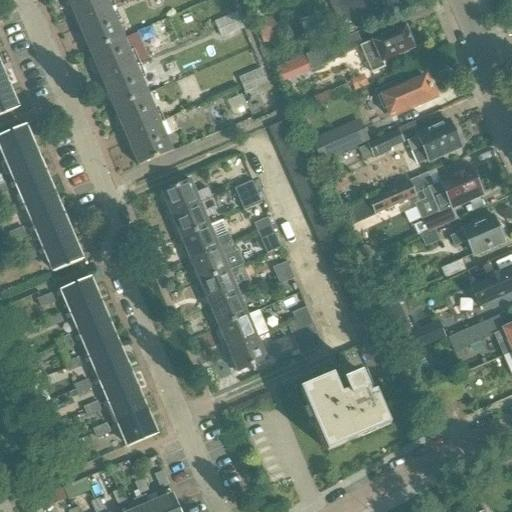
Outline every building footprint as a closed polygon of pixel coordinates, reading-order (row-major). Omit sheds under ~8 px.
[(67,0),(89,52),(124,37),(113,9),(121,5),(118,0),(67,0)] [(327,0),(338,25),(372,10),(367,0),(327,0)] [(241,21),(237,12),(226,17),(230,26),(241,21)] [(214,22),(218,31),(230,26),(226,17),(214,22)] [(270,17),(255,24),(264,44),(279,37),(270,17)] [(245,29),(241,21),(230,26),(233,34),(245,29)] [(233,34),(230,26),(218,31),(222,39),(233,34)] [(416,53),(405,28),(360,48),(371,75),(385,70),(384,66),(416,53)] [(131,52),(124,37),(89,52),(114,109),(149,94),(136,63),(142,60),(137,49),(131,52)] [(345,54),(339,42),(306,56),(313,71),(345,57),(345,54)] [(294,78),(288,64),(277,68),(283,82),(294,78)] [(265,77),(261,68),(250,73),(254,82),(265,77)] [(254,82),(250,73),(239,78),(242,87),(254,82)] [(269,85),(265,77),(254,82),(257,90),(269,85)] [(392,119),(437,99),(432,90),(431,87),(430,88),(426,79),(412,85),(411,83),(396,90),(394,86),(376,94),(384,112),(388,110),(392,119)] [(257,90),(254,82),(242,87),(246,95),(257,90)] [(6,91),(0,93),(0,120),(16,114),(6,91)] [(333,100),(329,91),(318,96),(322,105),(333,100)] [(168,119),(161,122),(149,94),(114,109),(138,167),(173,152),(167,137),(174,135),(168,119)] [(273,138),(297,127),(292,117),(269,127),(273,138)] [(321,163),(369,140),(360,120),(312,141),(321,163)] [(455,134),(449,120),(443,123),(442,121),(426,128),(427,130),(416,135),(417,138),(407,142),(418,166),(461,147),(460,144),(461,143),(457,133),(455,134)] [(0,144),(7,160),(34,148),(25,126),(0,136),(0,144)] [(302,138),(297,127),(273,138),(278,149),(302,138)] [(392,151),(385,136),(367,144),(374,159),(392,151)] [(307,149),(302,138),(278,149),(283,159),(307,149)] [(13,175),(16,183),(44,171),(34,148),(7,160),(0,163),(2,167),(6,176),(13,175)] [(311,160),(307,149),(283,159),(288,170),(311,160)] [(311,160),(288,170),(292,181),(316,171),(311,160)] [(428,189),(438,214),(423,220),(428,233),(434,231),(435,230),(435,231),(458,221),(453,208),(482,195),(470,166),(440,179),(442,183),(428,189)] [(26,205),(53,193),(44,171),(16,183),(10,185),(12,190),(18,187),(26,205)] [(321,181),(316,171),(292,181),(297,192),(321,181)] [(336,193),(343,190),(342,187),(349,184),(344,174),(329,181),(333,191),(335,190),(336,193)] [(209,191),(197,195),(191,181),(188,182),(186,177),(159,188),(162,194),(161,194),(162,194),(159,198),(164,208),(168,208),(171,217),(212,200),(209,191)] [(321,181),(297,192),(302,203),(326,192),(321,181)] [(253,182),(235,189),(244,211),(262,204),(253,182)] [(410,182),(336,215),(340,225),(343,231),(376,216),(376,215),(417,197),(410,182)] [(326,192),(302,203),(307,213),(330,203),(326,192)] [(35,227),(63,216),(53,193),(26,205),(19,208),(21,212),(28,209),(35,227)] [(216,210),(212,200),(171,217),(174,225),(172,228),(176,238),(180,239),(181,240),(210,227),(205,215),(216,210)] [(335,214),(330,203),(307,213),(311,224),(335,214)] [(17,216),(13,207),(0,212),(0,216),(2,222),(17,216)] [(336,215),(335,214),(311,224),(316,235),(340,225),(336,215)] [(29,230),(34,243),(41,241),(45,250),(72,238),(63,216),(35,227),(29,230)] [(258,232),(271,226),(268,218),(254,224),(258,232)] [(493,219),(462,232),(463,233),(451,238),(451,239),(455,247),(467,242),(472,255),(503,242),(493,219)] [(190,262),(231,244),(222,222),(210,227),(181,240),(190,262)] [(340,225),(316,235),(321,246),(345,235),(343,231),(340,225)] [(275,234),(271,226),(258,232),(261,240),(275,234)] [(27,238),(23,229),(8,235),(12,244),(27,238)] [(428,233),(421,237),(426,248),(440,242),(435,231),(435,230),(434,231),(428,233)] [(345,235),(321,246),(326,257),(349,246),(345,235)] [(72,238),(45,250),(39,253),(40,257),(47,254),(55,273),(82,261),(72,238)] [(229,271),(241,267),(231,244),(190,262),(200,284),(229,271)] [(354,257),(349,246),(326,257),(330,267),(354,257)] [(354,252),(358,262),(368,258),(368,254),(367,251),(364,248),(354,252)] [(36,261),(32,251),(18,258),(22,267),(36,261)] [(354,257),(330,267),(335,278),(359,268),(354,257)] [(446,279),(466,270),(462,260),(441,269),(446,279)] [(277,277),(291,271),(288,263),(273,269),(277,277)] [(364,279),(359,268),(335,278),(340,289),(364,279)] [(511,268),(487,279),(487,280),(471,287),(479,307),(511,293),(511,268)] [(209,306),(239,294),(230,273),(229,271),(200,284),(209,306)] [(294,280),(291,271),(277,277),(280,285),(294,280)] [(73,318),(101,306),(89,279),(61,292),(63,296),(57,298),(59,303),(65,300),(73,318)] [(364,279),(340,289),(345,300),(368,289),(364,279)] [(373,300),(368,289),(345,300),(349,311),(373,300)] [(55,302),(51,293),(36,299),(40,308),(55,302)] [(239,294),(209,306),(219,329),(248,316),(239,294)] [(378,311),(373,300),(349,311),(354,321),(378,311)] [(110,327),(101,306),(73,318),(66,320),(68,325),(74,322),(82,339),(110,327)] [(296,322),(310,316),(306,308),(292,314),(296,322)] [(383,322),(378,311),(354,321),(359,332),(383,322)] [(26,328),(21,315),(10,320),(17,337),(28,333),(26,328)] [(64,324),(60,315),(46,321),(50,330),(64,324)] [(248,316),(219,329),(228,351),(258,338),(248,316)] [(313,324),(310,316),(296,322),(299,330),(313,324)] [(387,333),(383,322),(359,332),(364,343),(387,333)] [(485,342),(478,326),(449,339),(456,354),(485,342)] [(119,349),(110,327),(82,339),(75,342),(77,346),(84,343),(91,361),(119,349)] [(503,358),(511,353),(511,327),(494,335),(503,358)] [(73,346),(69,337),(55,343),(59,352),(73,346)] [(258,338),(228,351),(238,373),(267,360),(258,338)] [(36,355),(33,347),(24,350),(27,358),(36,355)] [(128,370),(119,349),(91,361),(85,363),(87,368),(93,365),(100,382),(128,370)] [(511,353),(503,358),(511,377),(511,353)] [(138,392),(128,370),(100,382),(94,385),(96,389),(102,386),(110,404),(138,392)] [(343,394),(334,375),(301,390),(328,451),(390,424),(376,392),(371,394),(362,373),(345,380),(349,391),(343,394)] [(459,375),(415,395),(424,415),(468,396),(459,375)] [(92,389),(88,380),(73,386),(77,395),(92,389)] [(147,413),(138,392),(110,404),(103,406),(105,411),(111,408),(119,425),(147,413)] [(101,410),(97,401),(82,407),(86,417),(101,410)] [(114,432),(121,429),(128,447),(156,434),(147,413),(119,425),(112,428),(114,432)] [(112,433),(109,424),(94,430),(98,439),(112,433)] [(41,490),(57,484),(50,466),(33,473),(41,490)] [(160,490),(168,486),(162,472),(154,476),(160,490)] [(86,479),(63,488),(68,499),(69,501),(91,491),(86,479)] [(134,494),(137,500),(134,502),(138,511),(134,511),(153,511),(146,495),(149,494),(143,481),(134,485),(138,492),(134,494)] [(68,499),(63,488),(50,494),(55,505),(68,499)] [(118,509),(127,505),(121,490),(112,494),(118,509)] [(153,511),(179,511),(170,490),(166,491),(168,498),(161,501),(157,491),(149,494),(146,495),(153,511)] [(104,511),(99,500),(91,503),(94,511),(104,511)]
